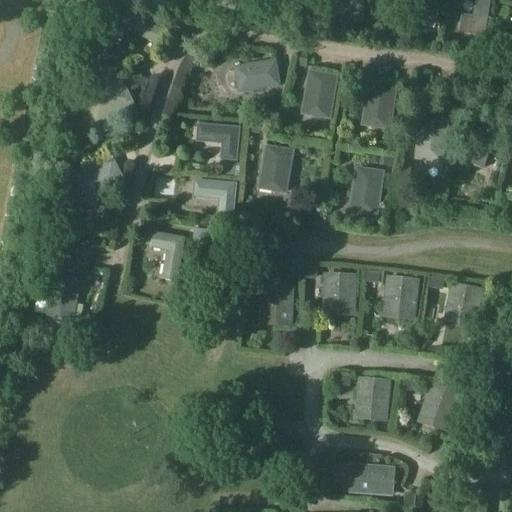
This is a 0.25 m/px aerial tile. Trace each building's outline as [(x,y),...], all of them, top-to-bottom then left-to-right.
[(200,0),(200,9),(235,13),(236,0),(200,0)] [(261,0),(260,8),(297,14),(299,0),(261,0)] [(362,24),(365,0),(349,0),(349,7),(332,4),(330,20),(362,24)] [(411,0),(409,19),(437,23),(439,0),(411,0)] [(461,17),(458,33),(484,37),(490,0),(475,0),(472,18),(461,17)] [(161,33),(120,16),(114,30),(155,48),(161,33)] [(280,87),(276,60),(234,68),(238,95),(280,87)] [(309,73),(301,117),(330,122),(338,78),(309,73)] [(134,105),(122,80),(84,99),(96,124),(134,105)] [(367,83),(360,128),(390,132),(397,88),(367,83)] [(446,136),(451,137),(453,124),(448,123),(448,122),(419,118),(414,161),(443,165),(446,136)] [(496,130),(483,125),(470,165),(483,169),(496,130)] [(237,163),(240,129),(197,126),(196,143),(221,146),(220,162),(237,163)] [(286,196),(294,152),(264,147),(257,191),(286,196)] [(87,203),(126,183),(113,158),(75,178),(87,203)] [(378,217),(384,173),(354,169),(348,213),(378,217)] [(219,202),(218,218),(235,219),(237,185),(194,183),(193,201),(219,202)] [(177,282),(185,239),(153,233),(150,249),(166,252),(161,279),(177,282)] [(73,322),(81,280),(54,275),(46,317),(73,322)] [(354,318),(356,276),(323,275),(322,317),(354,318)] [(414,322),(419,282),(386,278),(382,319),(414,322)] [(261,285),(259,326),(292,328),(294,287),(261,285)] [(475,331),(482,291),(451,286),(443,325),(475,331)] [(358,379),(354,420),(387,424),(391,382),(358,379)] [(448,434),(461,395),(430,384),(417,424),(448,434)] [(351,466),(349,495),(392,499),(395,469),(351,466)]
